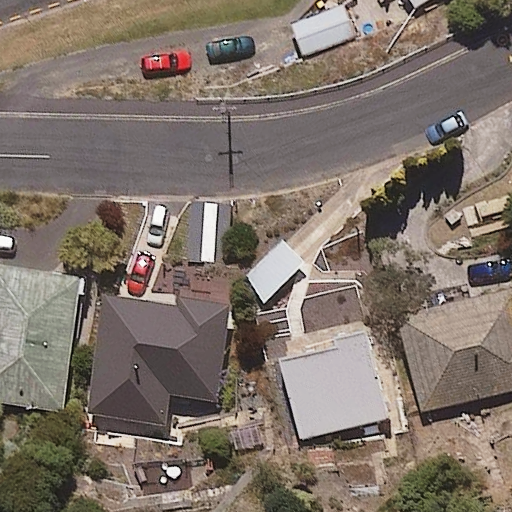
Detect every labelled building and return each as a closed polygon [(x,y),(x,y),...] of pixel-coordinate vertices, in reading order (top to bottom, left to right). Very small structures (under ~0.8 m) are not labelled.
[(353,36),(342,7),(292,27),(303,56),(353,36)] [(304,265),(283,242),(243,279),(264,302),(304,265)] [(90,281),(0,264),(0,401),(66,413),(90,281)] [(511,391),(511,294),(393,328),(419,418),(511,391)] [(186,308),(115,296),(95,414),(168,426),(174,394),(221,403),(237,309),(187,301),(186,308)] [(367,342),(312,356),(280,364),(300,442),(387,420),(367,342)]
